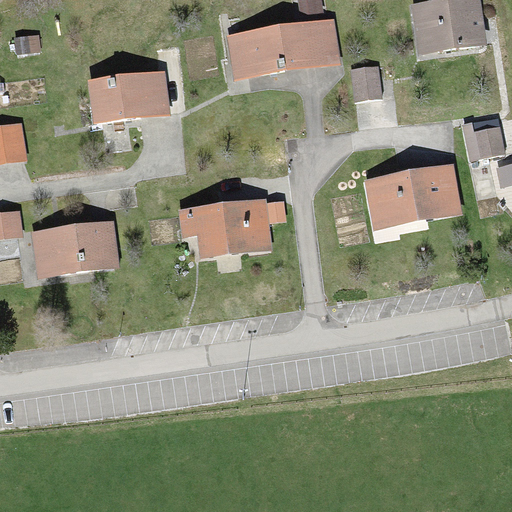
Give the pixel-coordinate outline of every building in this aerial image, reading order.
[(477,5),(409,13),(415,57),(482,49),(477,5)] [(330,28),(226,44),(233,87),(337,70),(330,28)] [(378,77),(350,80),(352,108),(380,106),(378,77)] [(161,83),(86,94),(93,136),(167,125),(161,83)] [(17,131),(0,133),(0,169),(22,166),(17,131)] [(496,137),(466,144),(471,166),(501,160),(496,137)] [(511,173),(491,178),(494,190),(503,188),(506,202),(511,200),(511,173)] [(451,175),(366,190),(374,235),(459,220),(451,175)] [(262,211),(178,221),(181,244),(196,242),(199,267),(267,259),(262,211)] [(14,219),(0,221),(0,243),(18,240),(14,219)] [(112,232),(29,241),(34,284),(117,275),(112,232)]
